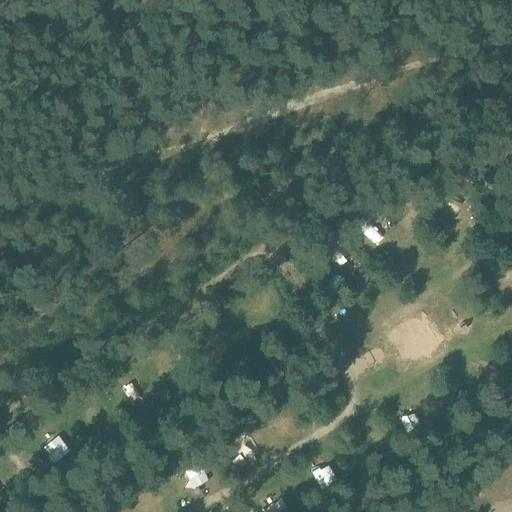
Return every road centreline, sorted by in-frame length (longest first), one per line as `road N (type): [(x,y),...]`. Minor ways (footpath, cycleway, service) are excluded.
road 1 (track): [(511,63),(411,77),(300,106),(99,179),(0,204)]
road 2 (track): [(190,511),(347,418),(352,407),(352,391),(263,243)]
road 3 (track): [(0,412),(263,243)]
